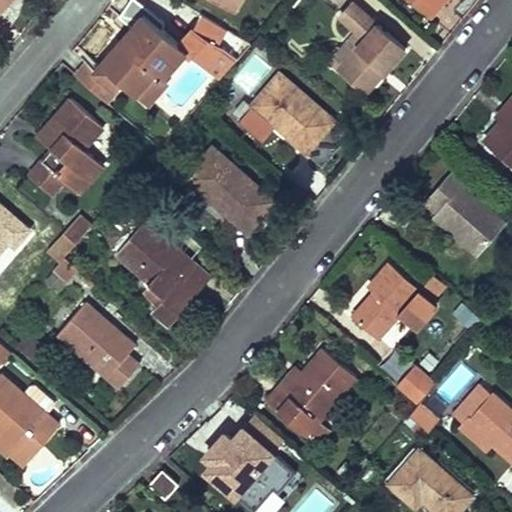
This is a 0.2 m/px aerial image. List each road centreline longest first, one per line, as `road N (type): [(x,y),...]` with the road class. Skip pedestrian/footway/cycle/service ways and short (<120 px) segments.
road 1 (residential): [(508,0),(213,366),(60,511)]
road 2 (residential): [(0,95),(79,0)]
